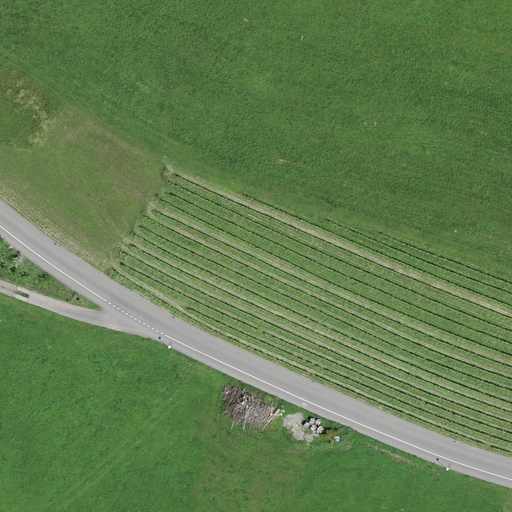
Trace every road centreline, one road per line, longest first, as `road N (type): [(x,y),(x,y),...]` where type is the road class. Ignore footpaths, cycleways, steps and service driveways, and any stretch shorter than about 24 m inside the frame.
road 1 (residential): [(511,469),(423,439),(156,319),(0,212)]
road 2 (track): [(0,286),(92,318),(156,319)]
